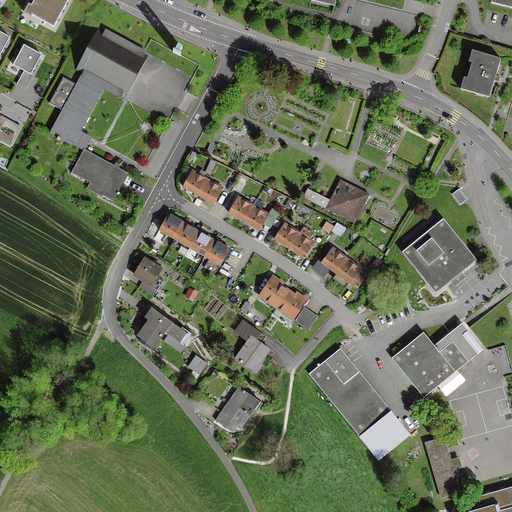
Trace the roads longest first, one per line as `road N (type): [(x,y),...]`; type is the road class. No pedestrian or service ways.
road 1 (residential): [(158,192),(109,281),(110,327),(222,458),(253,511)]
road 2 (residential): [(158,192),(275,258),(341,312)]
road 3 (tertiary): [(241,40),(414,96)]
road 4 (residential): [(241,40),(158,192)]
road 5 (tertiary): [(414,96),(453,116),(511,170)]
